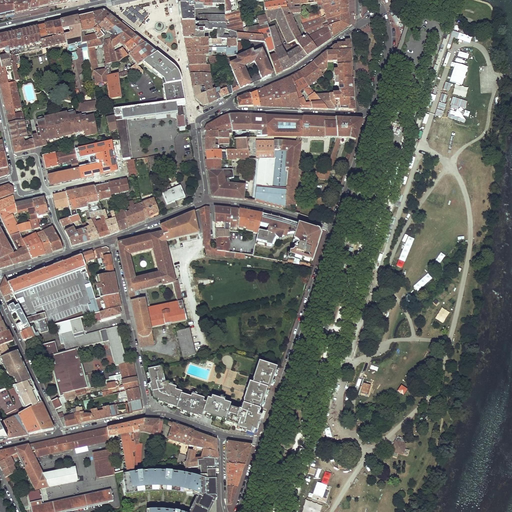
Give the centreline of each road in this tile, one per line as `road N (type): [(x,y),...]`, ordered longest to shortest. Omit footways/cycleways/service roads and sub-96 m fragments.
road 1 (residential): [(261,443),(331,229)]
road 2 (residential): [(111,238),(148,414)]
road 3 (residential): [(228,105),(350,30)]
road 4 (residential): [(0,303),(60,433)]
road 5 (residential): [(360,115),(228,105)]
road 6 (residential): [(206,200),(331,229)]
road 7 (residential): [(331,229),(368,110)]
